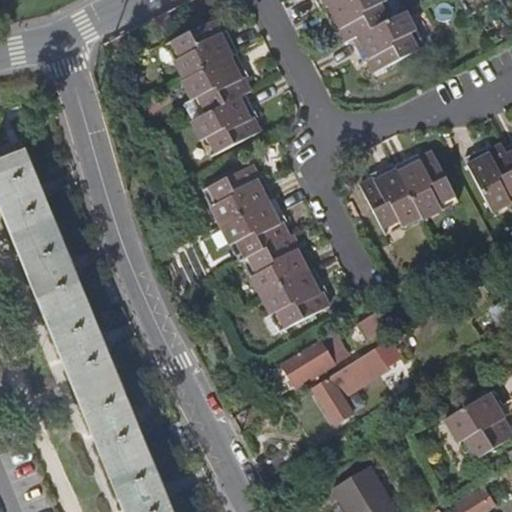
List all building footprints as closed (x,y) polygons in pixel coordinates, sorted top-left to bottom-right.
[(323,9),(340,0),(314,0),(320,11),(323,9)] [(390,20),(381,3),(385,0),(340,0),(323,9),(335,33),(339,31),(345,43),(352,39),(390,20)] [(396,17),(387,0),(385,0),(381,3),(390,20),(396,17)] [(420,51),(410,32),(415,29),(406,11),(396,17),(390,20),(352,39),(364,63),(369,60),(376,74),(420,51)] [(241,52),(229,28),(225,30),(219,18),(174,41),(183,58),(177,61),(186,80),(238,53),(241,52)] [(425,48),(415,29),(410,32),(420,51),(425,48)] [(183,58),(174,41),(168,44),(177,61),(183,58)] [(252,91),(246,78),(250,76),(238,53),(186,80),(184,81),(194,100),(188,103),(197,120),(248,94),(252,91)] [(262,132),(255,119),(260,117),(248,94),(197,120),(195,121),(204,139),(210,136),(219,154),(262,132)] [(219,154),(210,136),(204,139),(213,157),(219,154)] [(511,157),(508,151),(506,147),(493,153),(491,149),(468,160),(496,215),(511,206),(511,205),(509,201),(511,199),(511,157)] [(174,511),(29,155),(0,166),(0,202),(126,511),(174,511)] [(460,201),(438,156),(426,161),(424,157),(402,168),(426,220),(428,224),(443,216),(441,210),(460,201)] [(278,197),(265,174),(261,176),(254,165),(211,188),(219,204),(213,207),(223,226),(278,197)] [(426,220),(402,168),(400,169),(399,166),(376,177),(378,181),(366,188),(387,232),(406,222),(409,228),(426,220)] [(219,204),(211,188),(205,191),(213,207),(219,204)] [(292,235),(285,222),(289,220),(278,197),(223,226),(233,244),(238,241),(248,259),(251,257),(292,235)] [(443,216),(463,207),(460,201),(441,210),(443,216)] [(390,238),(409,228),(406,222),(387,232),(390,238)] [(319,266),(306,242),(301,245),(295,233),(292,235),(251,257),(260,274),(255,277),(264,295),(319,266)] [(248,259),(238,241),(233,244),(243,261),(246,260),(248,259)] [(260,274),(251,257),(248,259),(246,260),(255,277),(260,274)] [(333,305),(327,292),(331,290),(319,266),(264,295),(274,313),(280,310),(290,328),(333,305)] [(290,328),(280,310),(274,313),(269,316),(278,334),(290,328)] [(381,332),(371,316),(346,331),(356,347),(381,332)] [(335,365),(322,342),(283,366),(297,388),(335,365)] [(355,384),(387,364),(378,349),(345,369),(355,384)] [(356,413),(346,396),(357,388),(355,384),(345,369),(328,380),(330,383),(318,391),(339,424),(356,413)] [(269,410),(261,395),(230,413),(238,430),(269,410)] [(511,442),(511,437),(503,423),(508,420),(493,395),(445,424),(460,448),(466,445),(477,463),(511,442)] [(477,463),(466,445),(460,448),(471,467),(477,463)] [(264,480),(293,462),(285,448),(256,464),(264,480)] [(389,511),(366,473),(329,495),(339,511),(389,511)]
